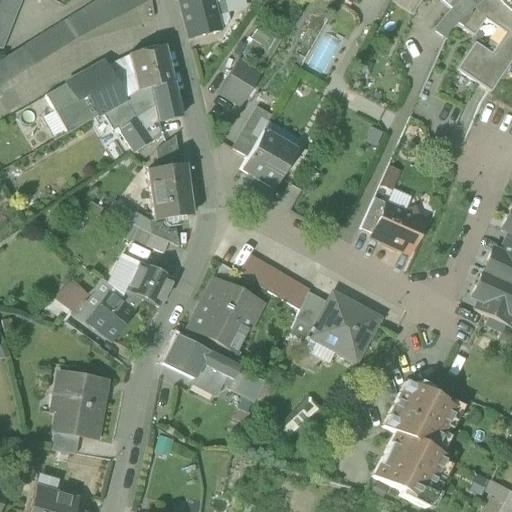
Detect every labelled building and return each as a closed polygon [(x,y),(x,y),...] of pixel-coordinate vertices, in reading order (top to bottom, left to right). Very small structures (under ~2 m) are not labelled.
[(0,0),(0,49),(2,50),(21,0),(0,0)] [(150,0),(98,0),(22,48),(32,66),(75,39),(150,1),(150,0)] [(181,0),(178,1),(188,39),(218,31),(214,14),(210,0),(181,0)] [(210,0),(214,14),(243,7),(241,0),(210,0)] [(392,0),(391,2),(409,15),(421,0),(392,0)] [(432,32),(443,40),(446,33),(470,9),(462,0),(457,0),(449,10),(432,32)] [(438,0),(438,1),(449,10),(457,0),(438,0)] [(511,16),(494,0),(480,0),(455,26),(472,38),(483,21),(503,34),(490,55),(473,44),(454,71),(489,94),(504,72),(511,60),(511,16)] [(462,0),(470,9),(479,0),(462,0)] [(511,0),(494,0),(511,16),(511,0)] [(323,33),(306,64),(322,73),(339,41),(323,33)] [(127,55),(130,64),(136,92),(149,89),(170,84),(162,47),(127,55)] [(22,48),(0,61),(0,86),(32,67),(32,66),(22,48)] [(102,113),(123,100),(109,74),(102,63),(43,97),(53,113),(66,134),(102,113)] [(123,100),(136,92),(130,64),(109,74),(123,100)] [(220,95),(240,107),(259,76),(239,64),(220,95)] [(170,84),(149,89),(153,105),(157,124),(179,119),(170,84)] [(113,131),(117,129),(135,117),(153,105),(149,89),(136,92),(123,100),(102,113),(113,131)] [(157,124),(153,105),(135,117),(137,120),(145,134),(159,128),(157,124)] [(232,150),(246,158),(260,133),(266,123),(270,117),(256,109),(232,150)] [(53,142),(66,134),(53,113),(40,120),(53,142)] [(117,129),(119,132),(137,120),(135,117),(117,129)] [(145,134),(137,120),(119,132),(134,155),(151,143),(145,134)] [(298,141),(266,123),(260,133),(277,143),(274,148),(289,157),(298,141)] [(145,134),(151,143),(162,136),(159,128),(145,134)] [(239,170),(270,189),(289,157),(274,148),(277,143),(260,133),(246,158),(239,170)] [(154,151),(157,169),(178,166),(174,138),(157,149),(154,151)] [(152,221),(153,223),(173,220),(188,218),(181,166),(178,166),(157,169),(145,171),(152,221)] [(390,192),(391,190),(399,173),(386,167),(378,187),(390,192)] [(384,205),(404,214),(411,199),(391,190),(390,192),(384,205)] [(358,230),(370,236),(384,205),(372,200),(358,230)] [(138,229),(149,236),(149,235),(147,222),(112,202),(106,212),(138,229)] [(369,238),(407,255),(414,240),(423,237),(420,228),(422,222),(416,219),(413,210),(404,214),(384,205),(370,236),(369,238)] [(511,234),(511,207),(500,230),(508,233),(511,234)] [(149,235),(178,248),(173,220),(153,223),(152,221),(147,222),(149,235)] [(144,247),(149,236),(138,229),(130,241),(144,247)] [(511,234),(508,233),(503,244),(511,248),(511,234)] [(144,247),(162,255),(167,244),(149,236),(144,247)] [(511,261),(511,248),(503,244),(498,255),(511,261)] [(491,252),(480,275),(511,288),(511,261),(498,255),(491,252)] [(124,293),(138,264),(119,255),(105,285),(111,290),(110,292),(121,301),(124,293)] [(236,276),(297,312),(307,294),(308,291),(249,255),(236,276)] [(139,301),(157,309),(171,280),(138,264),(124,293),(139,301)] [(511,315),(511,312),(511,288),(480,275),(470,298),(478,301),(511,315)] [(230,351),(233,353),(246,329),(236,324),(249,298),(213,280),(188,330),(197,334),(230,351)] [(95,290),(106,298),(110,292),(111,290),(105,285),(101,282),(96,290),(95,290)] [(55,303),(71,313),(84,301),(88,297),(76,285),(55,303)] [(88,297),(84,301),(96,311),(106,298),(95,290),(88,297)] [(86,324),(110,341),(125,322),(132,311),(121,301),(110,292),(106,298),(96,311),(84,301),(71,313),(86,324)] [(121,301),(132,311),(139,301),(124,293),(121,301)] [(325,304),(307,294),(297,312),(294,319),(311,329),(325,304)] [(333,354),(354,366),(379,319),(361,309),(359,312),(329,296),(325,304),(311,329),(308,334),(333,347),(330,352),(333,354)] [(236,324),(246,329),(259,303),(249,298),(236,324)] [(65,323),(71,313),(55,303),(51,300),(44,310),(65,323)] [(473,312),(505,327),(511,315),(478,301),(473,312)] [(311,329),(294,319),(287,335),(303,344),(308,334),(311,329)] [(205,353),(224,363),(230,351),(197,334),(191,346),(205,353)] [(333,347),(308,334),(303,344),(299,351),(326,366),(333,354),(330,352),(333,347)] [(192,380),(200,364),(205,353),(191,346),(174,338),(161,365),(192,380)] [(224,363),(205,353),(200,364),(225,377),(231,380),(236,369),(224,363)] [(225,377),(200,364),(192,380),(189,387),(214,399),(225,377)] [(264,383),(236,369),(231,380),(225,392),(253,406),(257,399),(264,383)] [(77,439),(94,442),(101,404),(96,403),(91,402),(93,394),(98,395),(100,381),(66,375),(62,394),(53,392),(49,414),(55,415),(52,434),(77,439)] [(257,399),(267,404),(275,388),(264,383),(257,399)] [(381,428),(393,435),(393,434),(431,453),(453,411),(440,404),(441,402),(429,396),(432,391),(417,383),(415,389),(404,383),(381,428)] [(307,396),(270,429),(278,438),(282,434),(295,449),(307,439),(314,447),(323,438),(316,430),(328,420),(307,396)] [(246,413),(236,408),(224,431),(235,436),(246,413)] [(49,451),(75,456),(77,439),(52,434),(49,451)] [(444,459),(431,453),(393,434),(393,435),(371,478),(400,493),(398,497),(424,510),(431,496),(426,493),(444,459)] [(38,475),(34,489),(53,495),(57,481),(38,475)] [(483,494),(487,480),(476,476),(471,490),(483,494)] [(503,505),(504,503),(511,507),(511,494),(490,482),(483,494),(503,505)] [(72,511),(76,502),(53,495),(34,489),(26,511),(72,511)] [(511,511),(511,507),(504,503),(503,505),(498,511),(511,511)]
